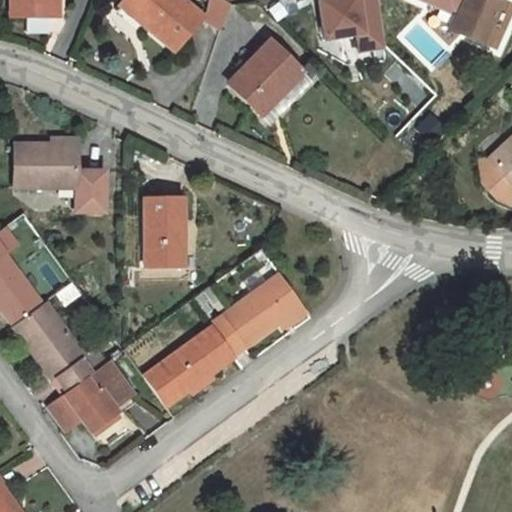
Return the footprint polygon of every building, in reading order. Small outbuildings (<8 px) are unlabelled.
[(10,0),(10,17),(52,16),(52,0),(10,0)] [(148,20),(124,0),(123,0),(119,6),(143,25),(148,20)] [(179,0),(124,0),(148,20),(143,25),(173,51),(200,18),(179,0)] [(228,5),(219,0),(207,0),(204,20),(220,30),(228,5)] [(325,0),(318,1),(324,39),(356,34),(358,51),(385,47),(376,0),(325,0)] [(499,0),(417,0),(454,15),(448,29),(481,43),(499,0)] [(228,84),(260,115),(301,73),(268,42),(228,84)] [(301,73),(260,115),(270,123),(310,82),(301,73)] [(426,112),(413,127),(430,143),(444,129),(426,112)] [(511,135),(487,159),(511,185),(511,135)] [(49,145),(13,144),(12,187),(75,187),(74,211),(102,212),(103,171),(75,171),(75,145),(49,145)] [(511,204),(511,185),(487,159),(477,160),(481,183),(496,199),(499,197),(504,202),(506,200),(511,205),(511,204)] [(182,197),(143,198),(144,267),(182,266),(182,197)] [(0,309),(12,325),(41,304),(3,253),(15,244),(2,228),(0,229),(0,309)] [(302,306),(278,274),(213,321),(209,324),(212,327),(233,357),(277,325),(302,306)] [(191,300),(209,324),(213,321),(207,313),(210,311),(204,301),(211,296),(206,289),(191,300)] [(41,304),(12,325),(36,358),(52,380),(56,378),(66,392),(105,363),(94,348),(82,357),(43,303),(41,304)] [(302,306),(277,325),(282,332),(289,326),(307,313),(302,306)] [(233,357),(212,327),(143,378),(164,407),(198,382),(233,357)] [(66,392),(46,406),(55,418),(64,431),(80,419),(92,435),(117,416),(112,408),(130,395),(106,362),(105,363),(66,392)] [(19,511),(6,493),(0,485),(0,511),(19,511)]
